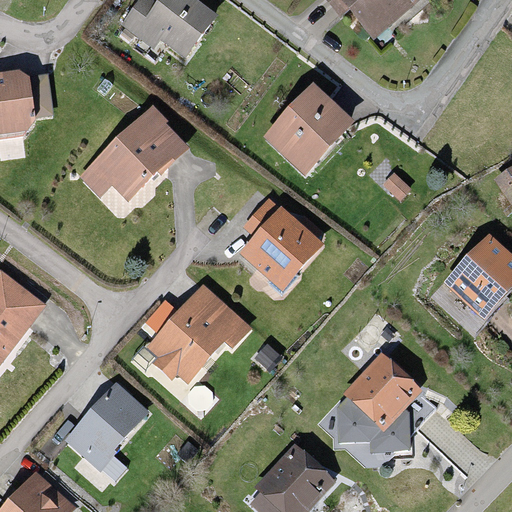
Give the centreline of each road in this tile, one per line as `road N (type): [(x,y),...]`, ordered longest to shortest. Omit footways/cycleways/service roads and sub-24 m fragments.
road 1 (residential): [(247,0),(420,128),(505,0)]
road 2 (residential): [(126,324),(0,468)]
road 3 (residential): [(126,324),(0,225)]
road 4 (residential): [(230,208),(126,324)]
